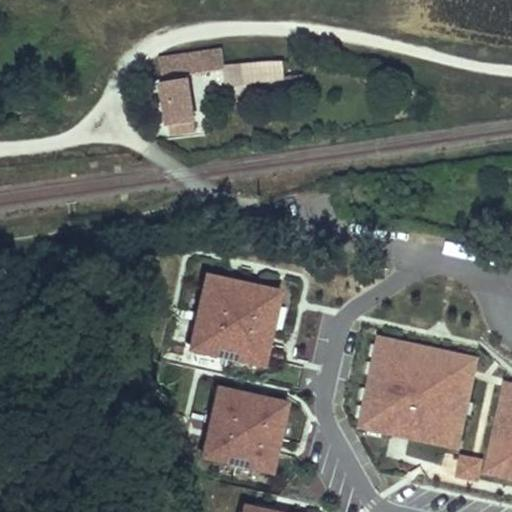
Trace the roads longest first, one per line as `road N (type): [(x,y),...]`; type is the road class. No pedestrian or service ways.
road 1 (track): [(511,70),(315,30),(211,31),(175,37),(138,57),(97,116)]
road 2 (unclassified): [(434,256),(239,209),(97,116)]
road 3 (residential): [(388,511),(372,502),(332,434),(324,393),(347,316),(434,256)]
road 4 (track): [(225,202),(0,236)]
